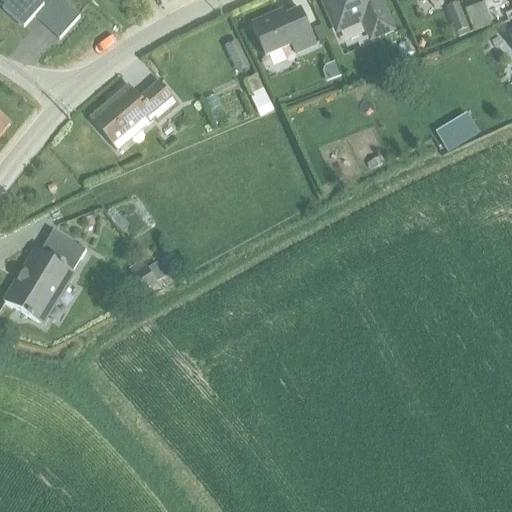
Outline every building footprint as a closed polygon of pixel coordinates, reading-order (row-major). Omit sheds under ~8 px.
[(62,40),(82,19),(62,0),(0,0),(0,2),(29,31),(41,20),(62,40)] [(382,0),(320,0),(340,49),(357,43),(359,49),(396,35),(382,0)] [(442,0),(417,0),(421,9),(442,0)] [(249,28),(268,74),(325,50),(306,4),(249,28)] [(474,34),(494,29),(488,5),(468,10),(474,34)] [(467,23),(453,27),(456,39),(470,35),(467,23)] [(226,49),(241,77),(253,71),(238,43),(226,49)] [(261,114),(274,107),(258,77),(245,84),(261,114)] [(129,91),(93,126),(111,145),(139,119),(150,130),(174,107),(153,84),(137,99),(129,91)] [(122,197),(130,219),(144,214),(136,192),(122,197)] [(7,305),(43,327),(84,258),(62,245),(48,269),(34,261),(7,305)] [(162,265),(141,283),(152,296),(172,278),(162,265)]
